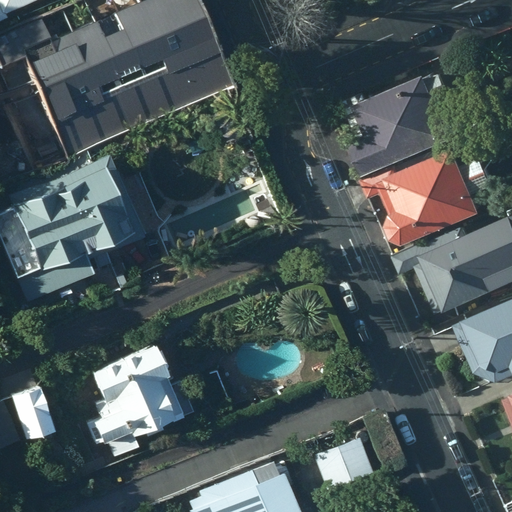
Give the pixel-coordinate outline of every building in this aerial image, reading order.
[(228,84),(192,0),(77,0),(84,14),(43,32),(36,17),(0,32),(0,75),(6,89),(25,80),(30,92),(12,101),(29,139),(47,131),(60,160),(228,84)] [(12,14),(43,0),(0,0),(0,25),(14,19),(12,14)] [(347,148),(359,176),(445,139),(434,116),(452,108),(437,75),(419,82),(417,77),(361,101),(359,95),(338,104),(348,128),(356,125),(362,141),(347,148)] [(386,242),(398,247),(472,214),(464,197),(488,185),(476,158),(452,168),(445,151),(392,175),(389,168),(361,181),(368,197),(376,193),(386,214),(382,216),(379,227),(386,242)] [(0,211),(0,261),(21,307),(91,274),(83,257),(133,235),(128,225),(134,222),(101,152),(0,197),(0,200),(4,210),(0,211)] [(457,226),(392,255),(400,274),(411,269),(432,317),(487,292),(485,286),(502,279),(499,272),(511,266),(511,265),(500,237),(469,251),(457,226)] [(511,298),(448,328),(468,373),(491,383),(508,375),(510,379),(511,377),(511,298)] [(172,413),(140,345),(82,370),(95,400),(86,404),(91,415),(81,419),(91,443),(100,439),(107,455),(129,446),(124,434),(135,429),(139,436),(154,430),(150,422),(172,413)] [(20,391),(5,397),(21,438),(44,430),(30,388),(20,391)] [(511,394),(499,399),(511,433),(511,394)] [(0,448),(16,441),(17,440),(5,416),(1,407),(0,405),(0,448)] [(365,467),(352,433),(307,450),(320,484),(365,467)] [(180,504),(183,511),(293,511),(274,466),(269,468),(266,459),(193,490),(194,493),(183,498),(184,502),(180,504)]
